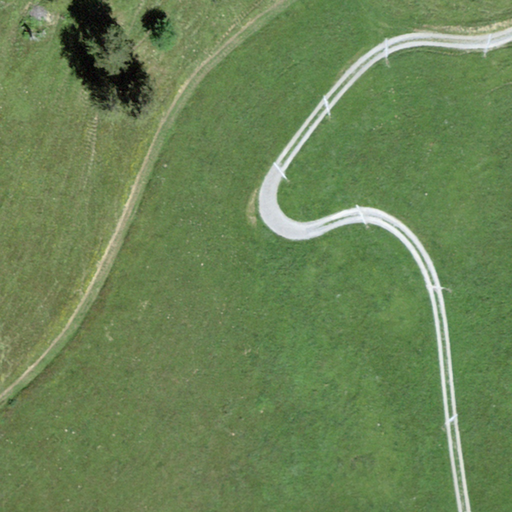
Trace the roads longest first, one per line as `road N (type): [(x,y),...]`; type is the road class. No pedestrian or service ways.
road 1 (track): [(466,511),(441,303),(424,254),(393,222),(356,213),(314,232),(280,232),(268,205),(279,173),(344,82),(395,42),(426,37),(473,49),(511,41)]
road 2 (track): [(281,0),(250,20),(188,88),(76,334),(0,410)]
